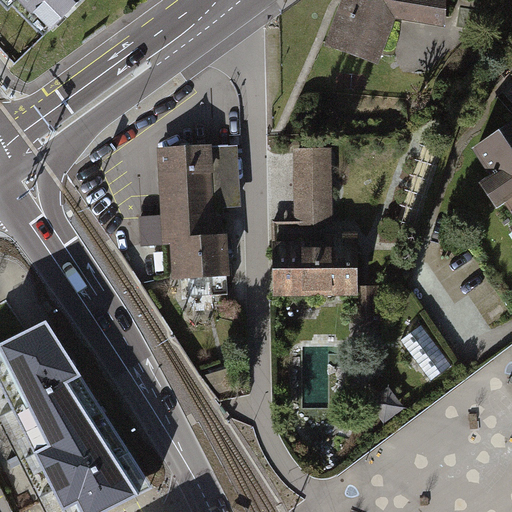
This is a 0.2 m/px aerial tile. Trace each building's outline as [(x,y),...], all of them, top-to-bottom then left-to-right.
[(96,0),(8,0),(51,43),(96,0)] [(345,0),(328,44),(345,51),(346,49),(375,60),(393,13),(440,22),(443,0),(345,0)] [(511,125),(475,149),(492,177),(481,184),(497,210),(506,205),(511,213),(511,229),(511,230),(511,231),(511,125)] [(239,144),(161,148),(165,240),(174,239),(176,275),(210,273),(211,295),(228,294),(227,273),(231,273),(228,230),(224,230),(223,206),(242,205),(239,144)] [(333,224),(332,147),(294,147),(296,218),(296,225),(333,224)] [(324,238),(274,239),(274,293),(358,293),(358,230),(324,230),(324,238)] [(49,317),(0,343),(0,420),(45,511),(104,511),(135,497),(157,486),(49,317)] [(452,364),(422,324),(401,339),(431,379),(452,364)] [(406,406),(389,385),(368,402),(385,423),(406,406)]
